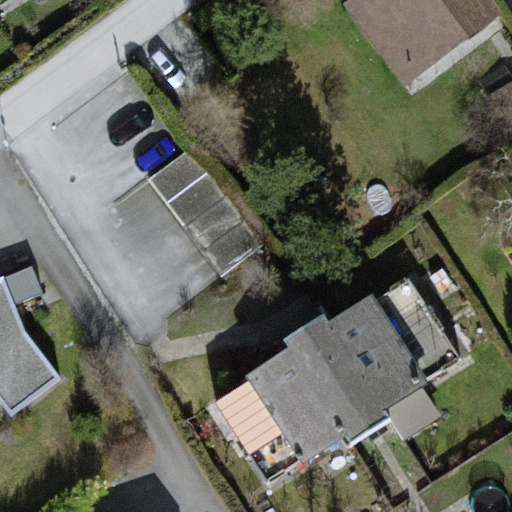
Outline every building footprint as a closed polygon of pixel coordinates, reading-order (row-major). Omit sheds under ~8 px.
[(362,0),(350,8),(404,87),(495,25),(477,0),(362,0)] [(192,137),(154,161),(195,223),(232,198),(192,137)] [(117,188),(146,227),(178,203),(149,165),(117,188)] [(0,413),(11,425),(61,384),(28,343),(3,278),(0,279),(0,413)] [(220,404),(270,483),(306,461),(317,480),(430,410),(417,388),(459,362),(411,286),(220,404)]
